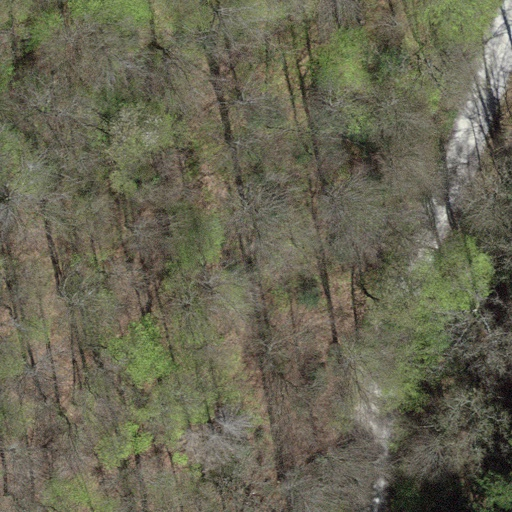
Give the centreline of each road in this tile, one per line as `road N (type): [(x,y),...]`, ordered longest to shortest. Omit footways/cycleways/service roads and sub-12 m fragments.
road 1 (track): [(269,0),(207,83),(184,140),(76,511)]
road 2 (track): [(360,511),(380,384),(407,284),(511,0)]
